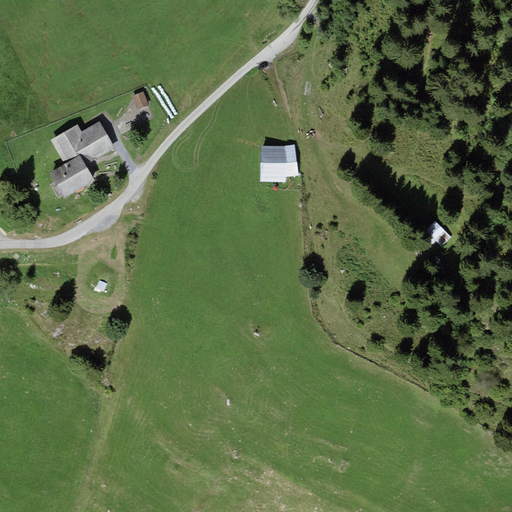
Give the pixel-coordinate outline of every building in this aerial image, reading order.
[(143,91),(132,96),(138,110),(149,105),(143,91)] [(78,123),(50,140),(64,164),(50,173),(64,197),(93,181),(84,165),(115,148),(100,121),(83,131),(78,123)] [(284,146),(260,146),(261,182),(285,183),(285,177),(299,176),(295,145),(284,146)] [(435,223),(425,232),(441,248),(450,238),(435,223)] [(107,284),(99,280),(96,289),(104,292),(107,284)]
